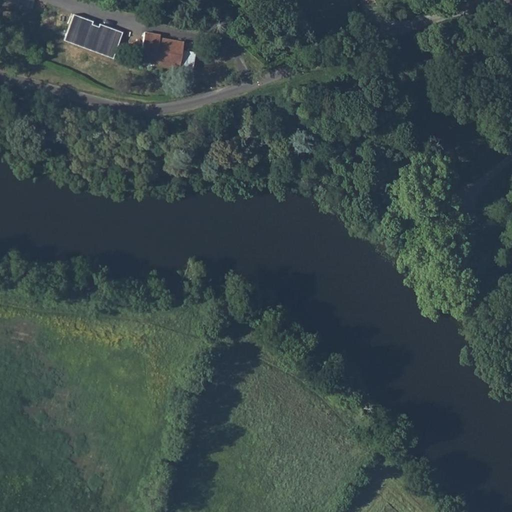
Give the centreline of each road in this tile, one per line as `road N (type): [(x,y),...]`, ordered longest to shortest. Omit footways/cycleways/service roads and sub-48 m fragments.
road 1 (residential): [(257,82),(150,112),(0,76)]
road 2 (residential): [(498,0),(257,82)]
road 3 (residential): [(66,0),(239,56),(257,82)]
